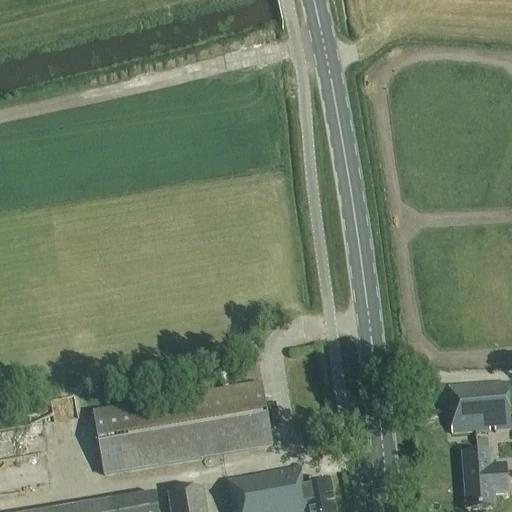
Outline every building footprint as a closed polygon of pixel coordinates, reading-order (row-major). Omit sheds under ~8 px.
[(102,477),(273,448),(263,386),(91,416),(102,477)] [(450,432),(510,427),(507,387),(447,391),(450,432)] [(475,454),(489,453),(488,442),(474,443),(475,454)] [(493,468),(492,453),(461,455),(464,511),(494,511),(496,511),(495,499),(509,498),(507,467),(493,468)] [(300,472),(227,485),(231,511),(333,511),(329,486),(303,491),(300,472)] [(205,511),(201,488),(168,494),(171,511),(205,511)] [(64,511),(157,511),(154,497),(64,511)]
